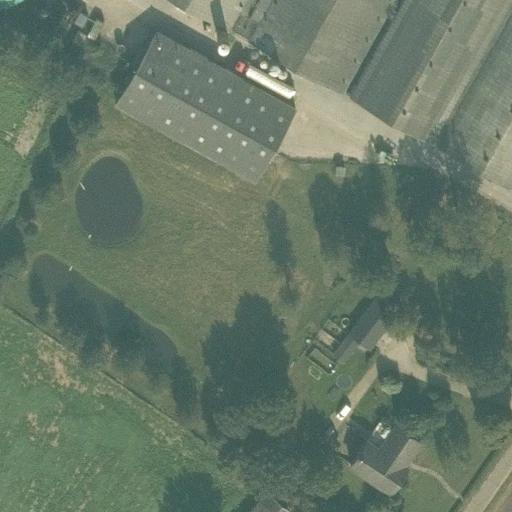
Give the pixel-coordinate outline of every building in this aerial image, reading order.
[(511,0),(403,0),(399,8),(390,3),(391,0),(182,0),(229,26),(229,24),(250,36),(249,38),(341,89),(385,12),(394,17),(350,95),(431,140),(435,134),(441,137),(437,143),(511,185),(511,0)] [(76,9),(65,3),(47,35),(58,41),(76,9)] [(86,15),(78,10),(72,21),(80,25),(86,15)] [(76,29),(70,40),(79,45),(85,34),(76,29)] [(293,108),(153,29),(113,100),(254,178),(293,108)] [(396,314),(374,297),(373,296),(346,331),(368,349),(396,314)] [(350,463),(390,490),(407,466),(404,463),(420,440),(395,423),(379,446),(367,438),(350,463)] [(294,511),(266,488),(260,496),(246,511),(294,511)]
